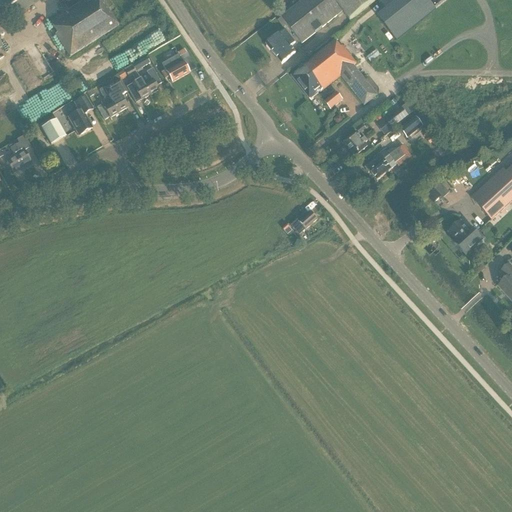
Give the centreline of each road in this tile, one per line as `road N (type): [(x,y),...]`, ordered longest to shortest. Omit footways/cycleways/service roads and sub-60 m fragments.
road 1 (tertiary): [(511,392),(296,156),(273,141)]
road 2 (tertiary): [(273,141),(173,0)]
road 3 (tertiary): [(128,193),(209,185),(273,141)]
road 4 (tertiary): [(0,222),(128,193)]
